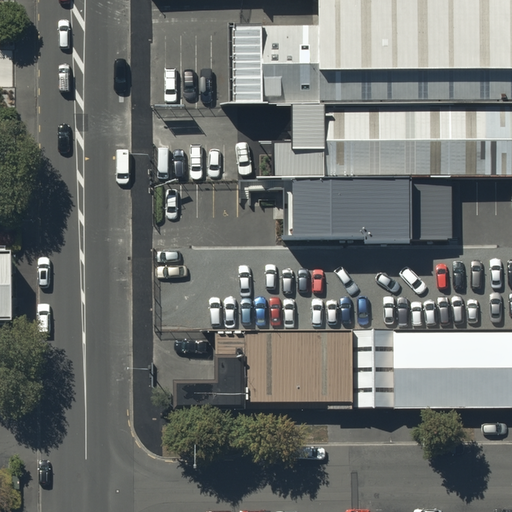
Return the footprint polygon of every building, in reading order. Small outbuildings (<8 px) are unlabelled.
[(511,0),(460,0),(318,1),(318,29),(254,29),(254,107),(318,107),(511,106),(511,0)] [(511,115),(296,116),(296,150),(273,150),(274,185),(511,183),(511,115)] [(453,188),(287,191),(288,246),(454,243),(453,188)] [(0,323),(13,323),(12,255),(0,255),(0,323)] [(511,338),(220,339),(220,386),(180,386),(180,414),(511,413),(511,338)]
